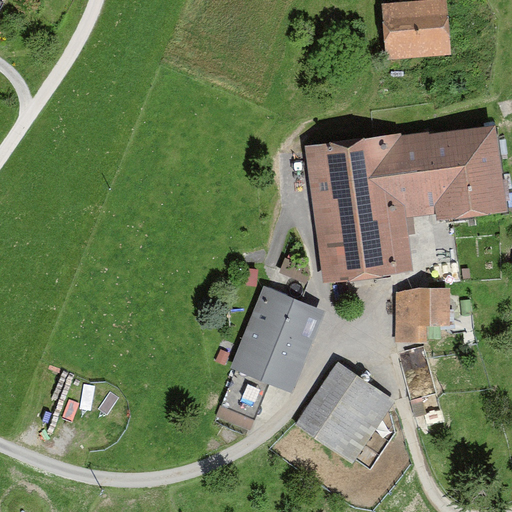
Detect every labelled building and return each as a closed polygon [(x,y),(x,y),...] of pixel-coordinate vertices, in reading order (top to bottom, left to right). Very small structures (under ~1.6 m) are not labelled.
[(401,0),(402,7),(384,8),(387,48),(442,44),(439,0),(401,0)] [(486,134),(430,142),(433,171),(442,180),(446,210),(495,203),(486,134)] [(427,182),(433,171),(430,142),(429,135),(315,151),(332,274),(397,265),(396,258),(406,257),(403,231),(392,232),(389,210),(430,205),(427,182)] [(279,377),(306,308),(265,292),(221,403),(252,416),(269,374),(279,377)] [(424,321),(419,321),(420,295),(398,295),(397,341),(423,342),(424,321)] [(442,296),(420,295),(419,321),(424,321),(452,321),(452,311),(442,311),(442,296)] [(416,388),(417,394),(437,389),(426,347),(408,351),(417,387),(416,388)] [(352,457),(390,402),(339,367),(300,423),(352,457)]
